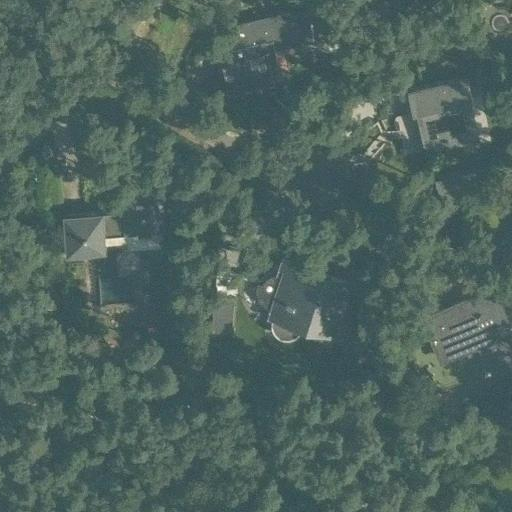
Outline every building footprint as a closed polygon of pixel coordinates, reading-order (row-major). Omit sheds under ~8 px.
[(413,23),(401,11),(389,22),(402,34),(413,23)] [(313,43),(307,12),(290,15),(289,12),(229,25),(234,47),(218,50),(222,72),(230,70),(234,92),(241,91),(275,85),(271,63),(277,61),(274,49),(313,43)] [(459,25),(448,20),(443,29),(454,35),(459,25)] [(466,77),(457,79),(451,48),(392,59),(392,91),(407,89),(412,111),(396,114),(404,154),(479,140),(471,101),(472,101),(466,77)] [(444,221),(482,179),(480,170),(435,179),(444,221)] [(65,256),(105,252),(103,234),(163,230),(162,190),(121,193),(122,210),(62,214),(65,256)] [(327,273),(286,259),(281,273),(285,274),(282,285),(274,282),(271,280),(268,282),(267,285),(230,274),(217,347),(245,352),(254,306),(254,308),(258,314),(264,318),(268,311),(273,313),(272,316),(279,318),(278,321),(279,327),(284,332),(290,334),(297,333),(302,328),(303,325),(310,327),(311,324),(339,333),(353,288),(325,279),(327,273)] [(497,332),(492,320),(505,314),(493,287),(420,316),(426,330),(413,335),(430,380),(476,362),(474,357),(469,347),(477,344),(486,366),(511,354),(511,343),(505,328),(497,332)] [(357,329),(347,325),(339,346),(350,350),(357,329)] [(348,435),(345,446),(382,460),(386,449),(348,435)]
